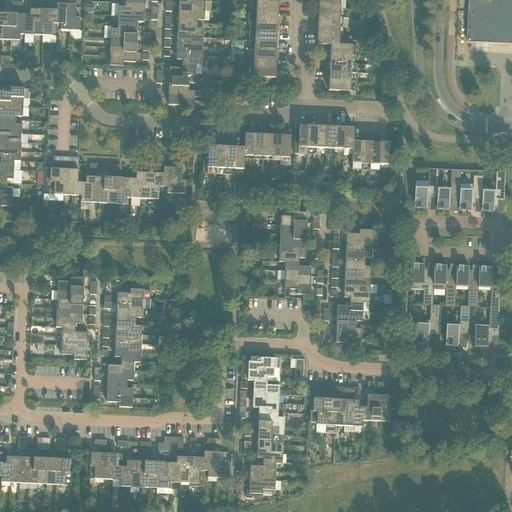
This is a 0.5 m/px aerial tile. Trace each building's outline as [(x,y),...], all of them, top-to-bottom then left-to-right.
[(321,0),(318,0),(318,9),(340,10),(340,9),(341,1),(321,0)] [(511,0),(469,0),(468,43),(511,45),(511,0)] [(178,6),(178,15),(191,15),(191,11),(204,11),(204,2),(192,2),(191,6),(178,6)] [(118,8),(118,17),(131,17),(131,13),(144,13),(144,4),(125,3),(125,8),(118,8)] [(57,10),(48,10),(47,23),(43,23),(42,36),(52,36),(52,24),(56,24),(57,4),(57,10)] [(66,5),(57,4),(56,24),(60,24),(60,30),(70,31),(70,18),(66,18),(66,5)] [(85,4),(84,12),(92,13),(93,5),(85,4)] [(76,5),(66,5),(66,18),(70,18),(70,31),(79,31),(80,18),(75,18),(76,5)] [(250,5),(250,14),(278,15),(278,6),(256,5),(250,5)] [(29,15),(25,15),(24,35),(33,35),(34,22),(38,23),(39,10),(30,9),(29,15)] [(340,10),(318,9),(318,17),(340,18),(343,19),(348,19),(348,10),(340,9),(340,10)] [(48,10),(39,10),(38,23),(34,22),(33,35),(42,36),(43,23),(47,23),(48,10)] [(191,15),(178,15),(178,24),(197,25),(197,20),(204,21),(204,11),(191,11),(191,15)] [(131,17),(118,17),(117,26),(137,27),(137,22),(144,23),(144,13),(131,13),(131,17)] [(16,15),(7,14),(6,27),(2,27),(1,40),(10,41),(11,28),(15,28),(16,15)] [(278,15),(250,14),(250,23),(277,24),(278,15)] [(11,28),(10,41),(20,41),(20,35),(24,35),(25,15),(16,15),(15,28),(11,28)] [(340,18),(318,17),(317,26),(342,28),(343,19),(340,18)] [(250,23),(249,32),(277,33),(277,24),(250,23)] [(178,24),(177,33),(190,33),(190,38),(203,38),(203,29),(197,29),(197,25),(178,24)] [(137,27),(117,26),(117,30),(111,30),(111,39),(124,39),(124,35),(137,36),(137,27)] [(342,28),(317,26),(317,35),(342,37),(342,28)] [(277,33),(249,32),(249,41),(277,42),(277,33)] [(190,33),(177,33),(177,42),(190,42),(189,47),(203,47),(203,38),(190,38),(190,33)] [(111,39),(110,48),(123,48),(123,44),(136,44),(137,36),(124,35),(124,39),(111,39)] [(342,37),(317,35),(317,45),(330,46),(330,45),(339,46),(339,45),(342,46),(342,37)] [(249,41),(248,50),(276,51),(277,42),(249,41)] [(190,42),(177,42),(176,51),(189,51),(189,56),(202,56),(203,47),(189,47),(190,42)] [(110,48),(110,57),(123,57),(123,53),(136,53),(136,44),(123,44),(123,48),(110,48)] [(330,46),(330,54),(354,56),(355,46),(342,46),(339,45),(339,46),(330,45),(330,46)] [(276,51),(248,50),(248,59),(254,59),(276,60),(276,51)] [(189,51),(176,51),(176,60),(182,60),(182,65),(195,65),(202,66),(202,56),(189,56),(189,51)] [(123,57),(110,57),(109,66),(123,67),(123,62),(135,63),(136,53),(123,53),(123,57)] [(330,54),(329,63),(351,64),(354,65),(354,56),(330,54)] [(276,60),(254,59),(253,68),(275,69),(276,60)] [(351,64),(329,63),(329,72),(356,74),(357,65),(354,65),(351,64)] [(169,68),(169,78),(182,78),(182,74),(195,75),(195,65),(182,65),(182,69),(169,68)] [(275,69),(253,68),(253,78),(275,79),(275,69)] [(356,74),(329,72),(328,81),(356,83),(356,74)] [(182,78),(169,78),(169,87),(188,88),(188,83),(194,84),(195,75),(182,74),(182,78)] [(356,83),(328,81),(328,91),(356,92),(356,83)] [(169,87),(168,96),(181,96),(181,101),(194,101),(194,97),(198,97),(199,91),(194,91),(188,91),(188,88),(169,87)] [(24,89),(10,89),(0,88),(0,102),(10,103),(10,98),(23,99),(24,89)] [(181,96),(168,96),(168,105),(180,106),(180,110),(193,111),(194,101),(181,101),(181,96)] [(0,102),(0,111),(9,112),(10,107),(23,108),(23,99),(10,98),(10,103),(0,102)] [(9,112),(0,111),(0,120),(16,121),(16,117),(22,117),(23,108),(10,107),(9,112)] [(0,120),(0,129),(9,130),(8,134),(21,135),(22,125),(15,125),(16,121),(0,120)] [(298,142),(294,142),(294,154),(307,155),(307,148),(308,126),(299,126),(298,142)] [(308,126),(307,148),(316,149),(317,127),(308,126)] [(317,127),(316,149),(325,149),(326,127),(317,127)] [(325,149),(334,149),(335,127),(326,127),(325,149)] [(334,149),(334,152),(343,153),(344,128),(335,127),(334,149)] [(344,128),(343,153),(352,153),(352,150),(353,142),(354,128),(344,128)] [(0,129),(0,138),(8,139),(8,143),(21,144),(21,135),(8,134),(9,130),(0,129)] [(253,157),(254,135),(244,134),(244,148),(244,156),(253,157)] [(263,135),(254,135),(253,157),(262,157),(263,135)] [(272,135),(263,135),(262,157),(271,158),(272,135)] [(271,158),(280,158),(281,136),(277,136),(272,135),(271,158)] [(290,136),(281,136),(280,158),(290,159),(290,136)] [(0,138),(0,147),(8,148),(8,152),(20,153),(21,144),(8,143),(8,139),(0,138)] [(351,164),(361,164),(362,142),(353,142),(352,150),(352,153),(351,164)] [(361,164),(370,165),(371,143),(362,142),(361,164)] [(370,165),(379,165),(380,143),(371,143),(370,165)] [(379,165),(388,166),(389,143),(380,143),(379,165)] [(207,146),(207,168),(217,169),(217,147),(207,146)] [(8,148),(0,147),(0,156),(1,157),(1,161),(20,162),(20,153),(8,152),(8,148)] [(217,169),(225,169),(226,147),(217,147),(217,169)] [(225,169),(234,170),(235,147),(226,147),(225,169)] [(234,170),(244,170),(244,156),(244,148),(235,147),(234,170)] [(0,165),(0,174),(0,175),(0,170),(13,171),(14,162),(20,162),(1,161),(0,165)] [(163,168),(163,174),(162,187),(167,188),(166,194),(175,194),(176,181),(172,181),(173,168),(163,168)] [(182,168),(173,168),(172,181),(176,181),(175,194),(185,195),(186,181),(182,181),(182,168)] [(43,186),(43,194),(63,195),(64,182),(59,182),(59,169),(44,169),(44,172),(43,186)] [(69,170),(59,169),(59,182),(64,182),(63,195),(72,196),(73,183),(68,183),(69,170)] [(437,197),(437,189),(438,170),(428,169),(428,170),(429,170),(428,189),(427,189),(414,188),(414,209),(426,209),(427,203),(430,204),(430,197),(437,197)] [(0,175),(0,174),(0,183),(7,184),(7,180),(13,180),(13,171),(0,170),(0,175)] [(78,170),(69,170),(68,183),(73,183),(72,196),(80,196),(81,196),(82,183),(78,183),(78,170)] [(437,189),(437,197),(436,210),(449,210),(449,204),(452,205),(452,198),(459,198),(459,190),(460,171),(462,171),(449,170),(449,171),(451,171),(450,190),(437,189)] [(293,172),(293,179),(299,180),(305,180),(305,172),(293,172)] [(482,191),(482,199),(481,211),(494,212),(494,206),(497,206),(497,200),(504,201),(505,172),(495,172),(495,191),(482,191)] [(136,179),(131,179),(131,199),(139,199),(140,186),(145,186),(145,173),(136,173),(136,179)] [(140,186),(139,199),(148,199),(149,186),(154,186),(154,174),(145,173),(145,186),(140,186)] [(163,174),(154,174),(154,186),(149,186),(148,199),(158,200),(159,187),(162,187),(163,174)] [(324,175),(324,184),(332,184),(333,176),(324,175)] [(481,199),(482,177),(477,177),(473,176),(473,177),(473,191),(472,191),(459,190),(459,198),(458,211),(471,211),(472,203),(474,203),(475,199),(481,199)] [(81,196),(80,196),(80,203),(90,203),(91,190),(95,190),(95,177),(86,177),(85,183),(82,183),(81,196)] [(91,190),(90,203),(99,204),(100,190),(104,191),(104,178),(95,177),(95,190),(91,190)] [(100,190),(99,204),(108,204),(109,191),(113,191),(114,178),(104,178),(104,191),(100,190)] [(122,179),(114,178),(113,191),(109,191),(108,204),(117,204),(118,191),(122,192),(122,179)] [(131,179),(122,179),(122,192),(118,191),(117,204),(126,205),(126,198),(131,199),(131,179)] [(369,189),(369,190),(378,191),(378,189),(378,182),(369,182),(369,189)] [(7,184),(0,183),(0,197),(12,198),(13,188),(6,188),(7,184)] [(0,206),(12,207),(12,198),(0,197),(0,206)] [(293,222),(306,223),(307,213),(293,213),(292,217),(281,217),(280,226),(293,227),(293,222)] [(280,226),(280,235),(293,236),(293,231),(306,232),(306,223),(293,222),(293,227),(280,226)] [(359,240),(372,240),(372,231),(359,230),(359,235),(346,234),(346,244),(359,244),(359,240)] [(280,235),(279,244),(292,245),(293,240),(306,241),(306,232),(293,231),(293,236),(280,235)] [(279,244),(279,253),(292,254),(292,249),(305,250),(306,241),(293,240),(292,245),(279,244)] [(359,244),(346,244),(345,253),(358,253),(358,249),(371,249),(372,240),(359,240),(359,244)] [(279,253),(279,262),(298,263),(298,259),(305,259),(305,250),(292,249),(292,254),(279,253)] [(345,253),(345,262),(364,262),(365,258),(371,259),(371,249),(358,249),(358,253),(345,253)] [(298,263),(279,262),(285,263),(285,271),(298,272),(297,276),(310,277),(311,268),(298,267),(298,263)] [(345,262),(344,271),(357,271),(357,276),(370,276),(371,267),(364,266),(364,262),(345,262)] [(432,289),(433,278),(426,277),(427,271),(424,270),(424,265),(411,264),(410,290),(423,290),(423,304),(422,304),(422,305),(432,305),(432,289)] [(433,278),(432,289),(445,290),(446,290),(445,305),(444,305),(444,306),(454,306),(455,286),(455,278),(449,278),(449,272),(446,271),(446,266),(434,265),(433,277),(433,278)] [(456,266),(455,278),(455,286),(468,287),(468,306),(467,306),(467,307),(469,307),(477,307),(478,287),(478,279),(471,279),(471,273),(468,272),(469,267),(456,266)] [(478,267),(478,279),(478,287),(490,288),(490,287),(491,287),(490,307),(489,307),(489,308),(499,308),(500,279),(500,280),(494,280),(494,274),(491,274),(491,268),(478,267)] [(285,271),(284,280),(297,281),(297,285),(310,286),(310,277),(297,276),(298,272),(285,271)] [(344,271),(344,280),(357,280),(357,285),(370,285),(370,276),(357,276),(357,271),(344,271)] [(58,282),(57,291),(70,292),(71,288),(83,288),(84,279),(71,278),(70,283),(58,282)] [(297,281),(284,280),(284,290),(296,290),(296,295),(309,295),(310,286),(297,285),(297,281)] [(357,280),(344,280),(344,289),(356,289),(356,294),(369,294),(370,285),(357,285),(357,280)] [(70,292),(57,291),(57,300),(70,301),(70,297),(83,297),(83,288),(71,288),(70,292)] [(356,294),(356,289),(344,289),(343,298),(350,298),(349,303),(363,303),(369,303),(369,294),(356,294)] [(117,294),(117,303),(130,304),(130,299),(148,300),(150,300),(150,291),(130,290),(130,294),(117,294)] [(384,295),(383,304),(392,304),(393,296),(384,295)] [(70,301),(57,300),(57,309),(70,310),(70,306),(83,306),(83,297),(70,297),(70,301)] [(130,304),(117,303),(116,312),(129,313),(130,308),(143,309),(150,309),(148,309),(148,300),(130,299),(130,304)] [(172,301),(164,301),(164,310),(169,310),(171,310),(172,301)] [(362,312),(363,303),(349,303),(337,302),(337,306),(336,316),(349,316),(349,312),(362,312)] [(429,321),(416,320),(415,345),(428,345),(428,342),(428,339),(431,339),(431,335),(437,335),(437,336),(438,336),(439,305),(432,305),(430,305),(429,321)] [(57,309),(56,318),(69,319),(69,315),(82,315),(83,306),(70,306),(70,310),(57,309)] [(469,307),(467,307),(459,306),(459,307),(460,307),(459,326),(446,325),(445,346),(458,347),(458,342),(458,339),(461,339),(461,334),(467,335),(468,335),(469,307)] [(116,312),(116,321),(135,322),(136,317),(142,318),(143,309),(130,308),(129,313),(116,312)] [(499,308),(489,308),(490,308),(489,327),(488,327),(488,326),(474,326),(473,347),(487,348),(487,342),(490,342),(490,336),(497,336),(497,337),(498,337),(499,308)] [(336,316),(336,325),(355,325),(355,321),(362,322),(362,312),(349,312),(349,316),(336,316)] [(56,318),(56,327),(75,328),(76,324),(82,325),(82,315),(69,315),(69,319),(56,318)] [(382,322),(381,327),(392,327),(392,319),(386,318),(386,323),(382,322)] [(116,321),(116,330),(129,331),(128,335),(141,336),(142,326),(135,326),(135,322),(116,321)] [(355,325),(336,325),(335,334),(348,334),(348,339),(361,339),(362,330),(355,330),(355,325)] [(75,328),(56,327),(56,328),(62,328),(61,337),(74,337),(74,342),(87,342),(88,333),(75,332),(75,328)] [(129,331),(116,330),(115,339),(128,340),(128,344),(141,345),(141,336),(128,335),(129,331)] [(381,332),(381,340),(391,341),(392,332),(381,332)] [(348,334),(335,334),(335,343),(347,344),(347,348),(361,349),(361,339),(348,339),(348,334)] [(61,337),(61,346),(74,346),(74,351),(87,351),(87,342),(74,342),(74,337),(61,337)] [(128,340),(115,339),(115,348),(128,349),(128,353),(140,354),(141,345),(128,344),(128,340)] [(74,346),(61,346),(61,355),(73,356),(73,360),(86,361),(87,351),(74,351),(74,346)] [(156,346),(156,354),(165,355),(165,346),(156,346)] [(128,349),(115,348),(114,357),(121,358),(120,362),(134,363),(140,363),(140,354),(128,353),(128,349)] [(259,368),(274,368),(280,369),(280,359),(281,360),(281,359),(250,358),(250,362),(248,362),(248,365),(245,365),(245,371),(248,372),(259,372),(259,368)] [(295,369),(304,370),(304,360),(295,360),(295,369)] [(108,366),(107,375),(120,376),(121,371),(133,372),(134,363),(120,362),(120,366),(108,366)] [(259,372),(248,372),(248,374),(244,374),(244,380),(247,380),(247,381),(253,381),(273,382),(274,368),(259,368),(259,372)] [(304,370),(295,369),(294,379),(303,380),(304,370)] [(107,375),(107,384),(127,385),(127,381),(133,381),(133,372),(121,371),(120,376),(107,375)] [(273,382),(253,381),(253,390),(266,390),(265,395),(279,395),(279,386),(272,386),(273,382)] [(386,383),(386,396),(385,409),(381,409),(380,422),(389,422),(389,420),(394,420),(395,397),(389,396),(389,390),(393,390),(393,383),(386,383)] [(107,384),(107,393),(120,394),(119,398),(132,399),(133,388),(126,388),(127,385),(107,384)] [(266,390),(253,390),(252,399),(265,399),(265,404),(278,404),(279,395),(265,395),(266,390)] [(120,394),(107,393),(106,402),(119,403),(118,408),(132,408),(132,399),(119,398),(120,394)] [(366,408),(363,408),(363,421),(371,421),(372,408),(376,408),(377,396),(367,395),(366,408)] [(372,408),(371,421),(380,422),(381,409),(385,409),(386,396),(377,396),(376,408),(372,408)] [(349,401),(349,413),(353,414),(353,427),(362,427),(363,421),(363,408),(366,408),(367,398),(363,398),(363,401),(359,401),(349,401)] [(265,399),(252,399),(252,408),(258,408),(258,413),(278,414),(278,404),(265,404),(265,399)] [(322,412),(323,399),(313,399),(312,412),(310,412),(310,423),(316,423),(316,433),(325,434),(326,426),(326,412),(322,412)] [(332,400),(323,399),(322,412),(326,412),(326,426),(325,434),(334,434),(335,426),(335,413),(331,413),(332,400)] [(341,400),(332,400),(331,413),(335,413),(335,426),(344,426),(345,413),(340,413),(341,400)] [(349,401),(341,400),(340,413),(345,413),(344,426),(353,427),(353,414),(349,413),(349,401)] [(278,414),(258,413),(258,422),(271,423),(271,427),(284,428),(285,418),(278,418),(278,414)] [(258,422),(257,431),(271,432),(271,436),(284,437),(284,428),(271,427),(271,423),(258,422)] [(271,432),(257,431),(257,440),(271,441),(270,445),(283,446),(284,437),(271,436),(271,432)] [(157,475),(157,488),(157,494),(166,494),(166,488),(171,489),(171,482),(172,463),(166,463),(166,459),(168,459),(169,450),(170,450),(170,438),(164,437),(163,444),(163,450),(163,458),(162,463),(162,475),(157,475)] [(172,463),(171,482),(180,483),(181,470),(185,470),(186,457),(180,457),(180,450),(183,451),(183,438),(177,438),(176,463),(172,463)] [(271,441),(257,440),(257,449),(270,449),(270,454),(283,455),(283,446),(270,445),(271,441)] [(270,449),(257,449),(256,458),(263,459),(262,463),(276,464),(282,464),(283,455),(270,454),(270,449)] [(204,452),(203,458),(204,458),(203,471),(207,471),(207,478),(216,478),(217,465),(212,465),(213,452),(204,452)] [(227,453),(213,452),(212,465),(217,465),(216,478),(226,479),(227,453)] [(100,453),(90,453),(89,479),(94,479),(104,479),(104,466),(99,466),(100,453)] [(109,454),(100,453),(99,466),(104,466),(104,479),(113,480),(113,467),(109,467),(109,454)] [(118,454),(109,454),(109,467),(113,467),(113,480),(121,480),(122,467),(118,467),(118,454)] [(2,463),(1,476),(0,483),(10,483),(11,470),(15,470),(16,457),(6,457),(6,463),(2,463)] [(11,470),(10,483),(19,484),(20,470),(24,471),(25,458),(16,457),(15,470),(11,470)] [(189,491),(189,487),(189,483),(190,483),(190,470),(194,470),(195,458),(186,457),(185,470),(181,470),(180,483),(180,490),(189,491)] [(20,470),(19,484),(28,484),(29,471),(33,471),(34,458),(25,458),(24,471),(20,470)] [(29,471),(28,484),(37,484),(38,471),(42,471),(43,459),(34,458),(33,471),(29,471)] [(190,483),(189,483),(189,487),(203,487),(203,471),(204,458),(203,458),(195,458),(194,470),(190,470),(190,483)] [(38,471),(37,484),(46,485),(47,472),(51,472),(52,459),(43,459),(42,471),(38,471)] [(61,459),(52,459),(51,472),(47,472),(46,485),(55,485),(56,472),(60,472),(61,459)] [(70,460),(61,459),(60,472),(56,472),(55,485),(71,486),(71,473),(70,473),(70,460)] [(121,480),(120,487),(130,487),(131,474),(135,474),(135,461),(126,461),(126,467),(122,467),(121,480)] [(131,474),(130,487),(139,487),(140,474),(144,474),(144,462),(135,461),(135,474),(131,474)] [(140,474),(139,487),(148,488),(148,475),(153,475),(153,462),(144,462),(144,474),(140,474)] [(148,475),(148,488),(157,488),(157,475),(162,475),(162,463),(153,462),(153,475),(148,475)] [(276,464),(262,463),(262,467),(250,466),(249,476),(262,476),(263,472),(276,473),(276,464)] [(262,476),(249,476),(249,485),(262,485),(262,481),(275,482),(276,473),(263,472),(262,476)] [(249,485),(247,485),(246,499),(261,499),(262,490),(275,491),(275,482),(262,481),(262,485),(249,485)]
